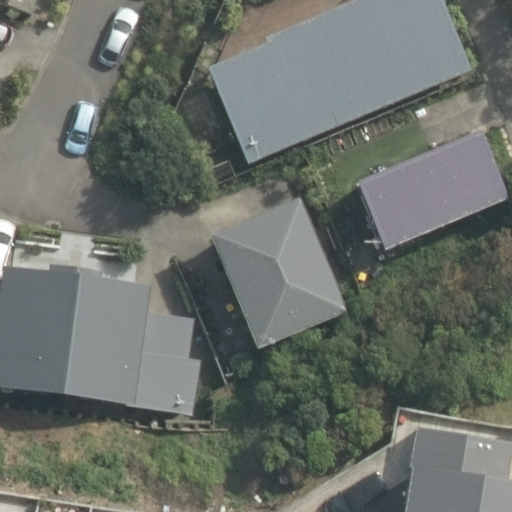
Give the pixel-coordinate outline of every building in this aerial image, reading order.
[(198,75),(239,170),(462,75),(430,0),(376,0),(362,6),(360,1),(258,44),(260,49),(198,75)] [(494,206),(464,138),(340,192),(370,260),(494,206)] [(284,204),(193,243),(242,357),(333,319),(284,204)] [(136,318),(139,294),(95,289),(97,275),(41,268),(40,284),(0,279),(0,397),(121,412),(121,409),(191,418),(197,367),(181,365),(186,324),(136,318)] [(511,511),(511,485),(505,485),(511,446),(416,431),(402,511),(511,511)]
